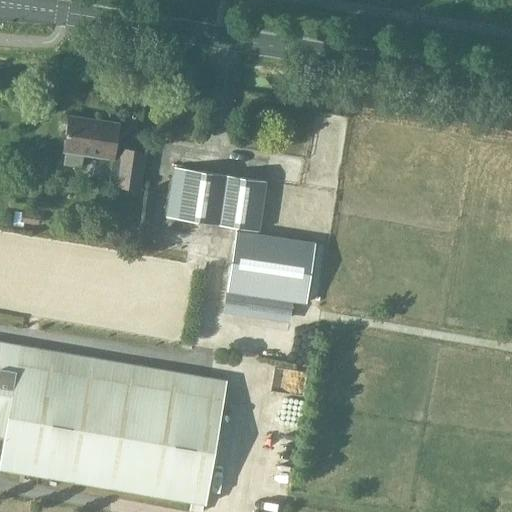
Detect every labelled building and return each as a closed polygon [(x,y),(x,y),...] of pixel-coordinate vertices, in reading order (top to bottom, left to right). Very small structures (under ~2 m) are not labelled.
[(63,165),(81,168),(83,154),(113,158),(113,156),(121,158),(124,142),(116,141),(118,124),(68,117),(63,151),(65,151),(63,165)] [(139,190),(144,152),(126,149),(121,187),(139,190)] [(256,230),(263,179),(174,166),(166,217),(256,230)] [(37,225),(39,215),(21,212),(20,213),(14,212),(13,220),(19,221),(19,222),(37,225)] [(90,266),(84,314),(178,326),(183,286),(193,288),(198,249),(50,230),(48,242),(41,241),(39,254),(72,258),(71,264),(90,266)] [(304,303),(315,243),(236,231),(227,291),(304,303)] [(0,435),(3,436),(0,456),(0,469),(204,504),(226,381),(0,342),(0,435)] [(287,376),(291,357),(283,355),(279,374),(287,376)] [(273,405),(272,428),(282,428),(282,405),(273,405)]
